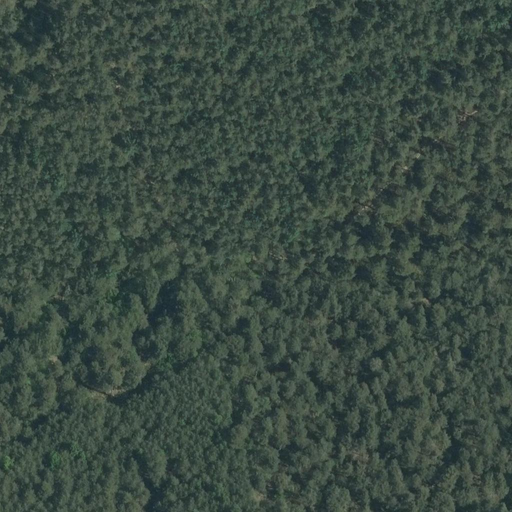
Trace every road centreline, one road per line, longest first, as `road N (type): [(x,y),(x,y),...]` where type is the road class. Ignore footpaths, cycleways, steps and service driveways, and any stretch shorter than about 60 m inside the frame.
road 1 (track): [(184,265),(87,0)]
road 2 (track): [(268,511),(184,265)]
